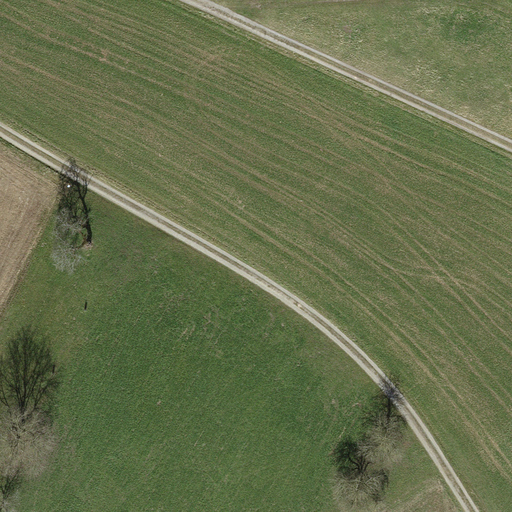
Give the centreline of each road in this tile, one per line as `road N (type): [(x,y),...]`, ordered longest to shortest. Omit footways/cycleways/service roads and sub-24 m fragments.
road 1 (track): [(478,511),(374,368),(300,308),(0,128)]
road 2 (track): [(187,0),(511,150)]
road 3 (track): [(200,6),(380,0)]
